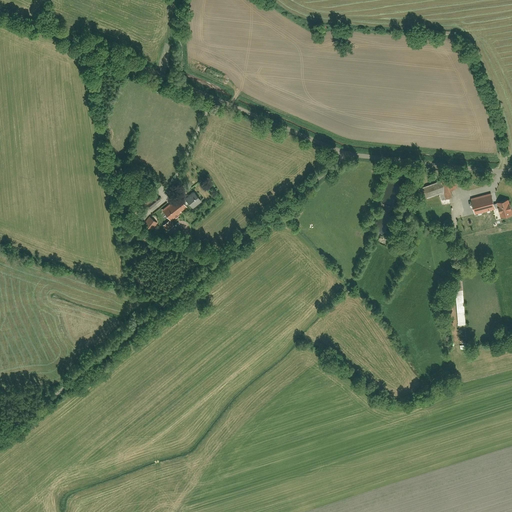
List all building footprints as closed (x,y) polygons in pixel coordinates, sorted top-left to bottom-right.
[(452,197),(450,192),(451,191),(447,179),(422,187),(426,200),(440,195),(441,201),(452,197)] [(185,197),(193,208),(203,201),(194,190),(185,197)] [(494,193),(469,200),(473,216),(498,210),(497,207),(497,205),(496,204),(494,193)] [(146,204),(151,210),(162,201),(158,195),(146,204)] [(162,210),(171,221),(188,207),(180,196),(162,210)] [(511,199),(498,203),(502,218),(511,215),(511,199)] [(143,225),(153,231),(158,223),(149,217),(143,225)] [(169,221),(163,226),(167,231),(173,226),(169,221)] [(457,296),(459,313),(465,313),(464,295),(457,296)]
